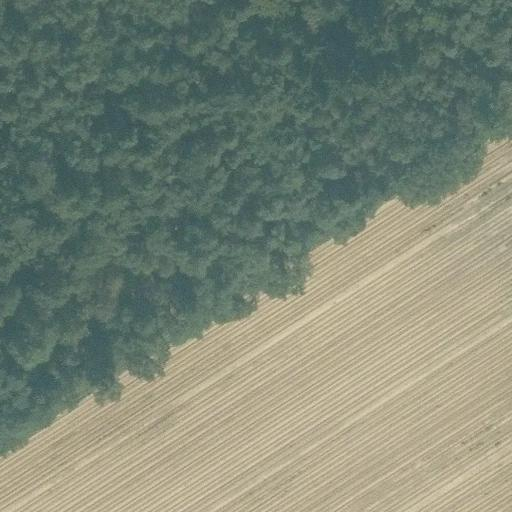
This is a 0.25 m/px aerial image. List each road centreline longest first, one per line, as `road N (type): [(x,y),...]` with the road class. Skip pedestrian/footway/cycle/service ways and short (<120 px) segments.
road 1 (track): [(0,440),(499,117)]
road 2 (track): [(499,117),(422,0)]
